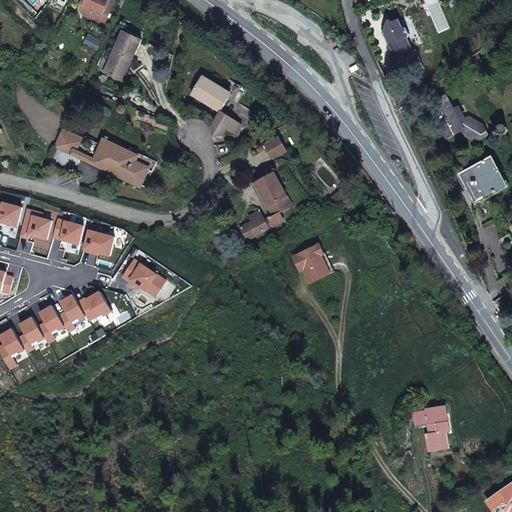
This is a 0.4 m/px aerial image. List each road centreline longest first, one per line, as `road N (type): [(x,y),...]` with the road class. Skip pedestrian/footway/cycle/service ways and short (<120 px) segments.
road 1 (secondary): [(209,0),(344,116),(421,226)]
road 2 (residential): [(0,182),(167,219),(204,206),(210,183),(191,126)]
road 3 (unclassified): [(421,226),(428,194),(347,0)]
road 4 (secondary): [(421,226),(511,355)]
